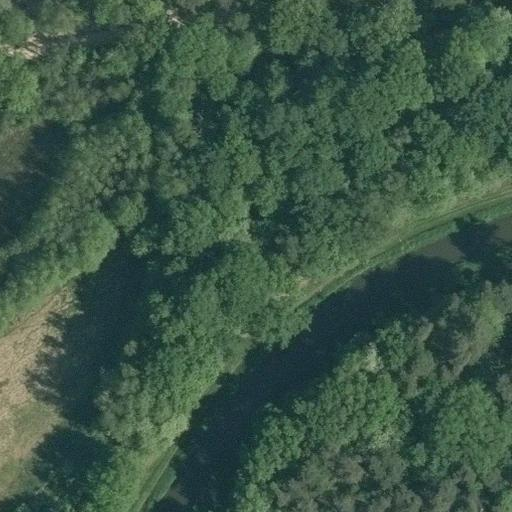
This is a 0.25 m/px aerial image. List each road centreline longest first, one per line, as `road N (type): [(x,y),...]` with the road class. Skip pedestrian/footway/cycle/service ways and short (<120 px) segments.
road 1 (track): [(511,190),(446,213),(364,259),(277,324),(204,394),(130,511)]
road 2 (track): [(0,54),(287,0)]
